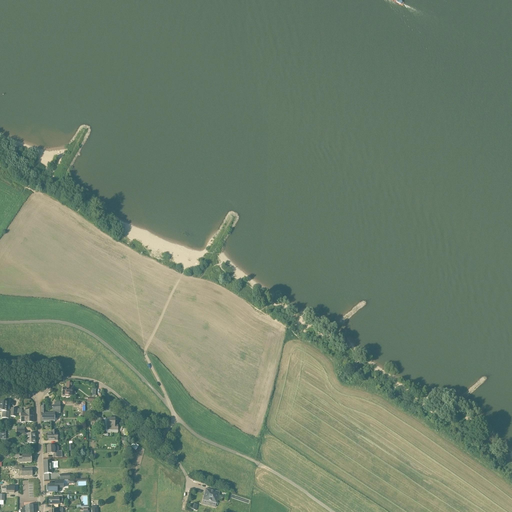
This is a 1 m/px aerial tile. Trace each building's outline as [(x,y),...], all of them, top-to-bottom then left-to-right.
[(66,388),(63,388),(62,395),(65,396),(65,397),(68,397),(68,396),(71,396),(72,389),(72,387),(73,387),(73,383),(67,382),(66,388)] [(0,402),(0,406),(0,411),(3,412),(2,418),(9,418),(9,412),(6,412),(7,410),(7,403),(0,402)] [(55,413),(46,413),(46,406),(41,406),(41,413),(41,414),(41,422),(55,421),(55,413)] [(21,413),(21,422),(34,422),(34,419),(33,419),(33,411),(25,411),(25,413),(21,413)] [(107,419),(107,426),(107,430),(118,430),(118,425),(115,425),(115,419),(107,419)] [(47,434),(48,441),(58,440),(57,433),(56,430),(51,431),(52,434),(47,434)] [(36,444),(35,433),(27,434),(27,444),(36,444)] [(47,454),(53,454),(53,458),(62,457),(61,451),(58,451),(59,450),(59,449),(58,448),(58,447),(58,446),(47,447),(47,454)] [(22,456),(22,457),(19,457),(19,453),(12,453),(12,458),(19,458),(19,459),(19,464),(22,464),(22,463),(32,463),(31,456),(22,456)] [(51,462),(43,462),(44,473),(52,473),(51,462)] [(32,469),(22,469),(22,466),(13,467),(14,470),(19,470),(19,476),(22,476),(32,476),(32,469)] [(51,484),(47,485),(47,490),(48,489),(48,492),(57,492),(60,492),(60,488),(63,488),(63,485),(63,480),(55,481),(55,485),(51,485),(51,484)] [(219,493),(206,489),(203,500),(207,501),(207,503),(212,504),(212,502),(216,503),(219,493)] [(49,499),(49,505),(54,505),(54,506),(58,506),(58,505),(59,505),(59,502),(63,502),(62,496),(62,495),(53,496),(53,498),(49,499)]
